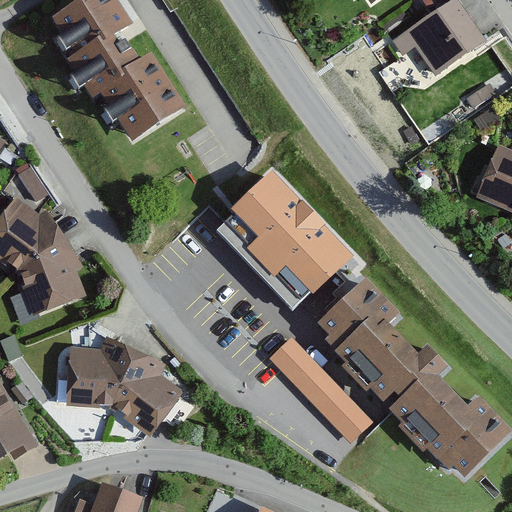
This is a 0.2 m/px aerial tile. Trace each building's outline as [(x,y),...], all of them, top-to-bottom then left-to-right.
[(126,26),(108,0),(84,0),(45,23),(68,57),(108,36),(126,26)] [(362,0),(368,9),(382,0),(362,0)] [(436,76),(487,41),(458,0),(452,0),(393,41),(403,57),(415,47),(436,76)] [(61,64),(84,104),(95,98),(120,85),(115,72),(127,66),(108,36),(68,57),(61,64)] [(125,149),(180,113),(144,58),(127,66),(115,72),(120,85),(95,98),(125,149)] [(511,156),(497,149),(471,200),(511,220),(511,156)] [(19,174),(34,202),(51,193),(36,165),(19,174)] [(345,252),(272,177),(221,226),(294,302),(345,252)] [(0,267),(14,278),(28,320),(84,301),(76,274),(81,271),(44,213),(37,217),(14,202),(0,219),(0,267)] [(395,321),(363,287),(310,333),(344,369),(385,331),(395,321)] [(385,331),(344,369),(337,375),(361,400),(368,393),(387,420),(433,381),(441,371),(420,349),(410,359),(385,331)] [(167,369),(106,339),(97,350),(65,348),(59,406),(104,408),(149,439),(177,396),(161,380),(167,369)] [(369,422),(291,340),(272,357),(351,439),(369,422)] [(459,479),(509,436),(478,396),(459,409),(433,381),(387,420),(439,474),(450,469),(459,479)] [(0,462),(32,444),(4,395),(0,396),(0,462)] [(136,511),(140,503),(96,488),(87,511),(136,511)]
